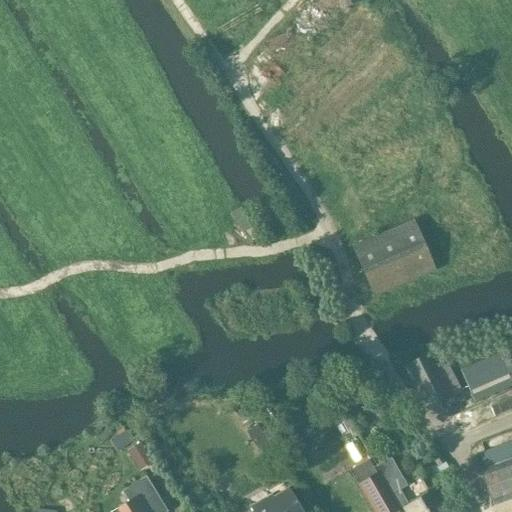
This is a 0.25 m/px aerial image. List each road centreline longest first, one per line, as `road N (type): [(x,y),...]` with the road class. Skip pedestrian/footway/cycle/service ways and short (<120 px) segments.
road 1 (track): [(472,511),(458,461),(407,403),(355,320),(328,233),(185,0)]
road 2 (track): [(0,293),(72,268),(157,267),(274,250),(328,233)]
